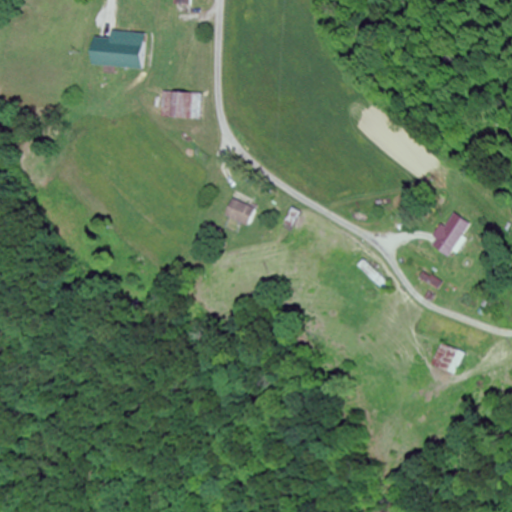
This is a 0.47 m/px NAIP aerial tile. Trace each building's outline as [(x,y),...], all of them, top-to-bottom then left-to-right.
[(146,35),(113,34),(113,39),(105,39),(104,52),(93,52),(93,68),(145,69),(146,35)] [(204,95),(165,94),(164,119),(203,120),(204,95)] [(226,217),(248,227),(256,210),(234,200),(226,217)] [(475,229),(459,214),(431,242),(446,258),(475,229)] [(465,354),(441,346),(434,367),(457,375),(465,354)]
